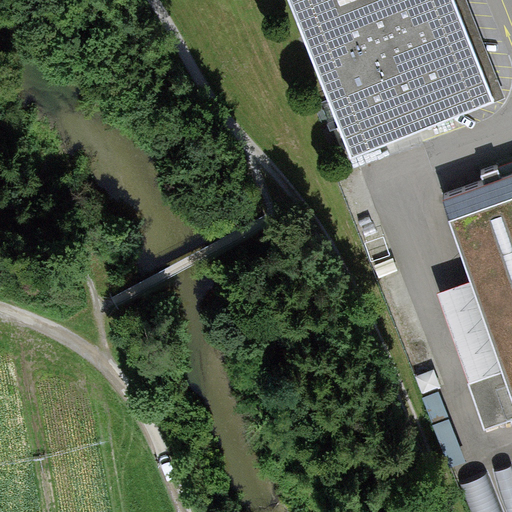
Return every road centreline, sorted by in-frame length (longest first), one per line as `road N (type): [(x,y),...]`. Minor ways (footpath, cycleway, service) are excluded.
road 1 (track): [(454,511),(347,269),(223,111),(155,0)]
road 2 (track): [(185,511),(155,435),(114,373)]
road 3 (track): [(0,298),(114,373)]
